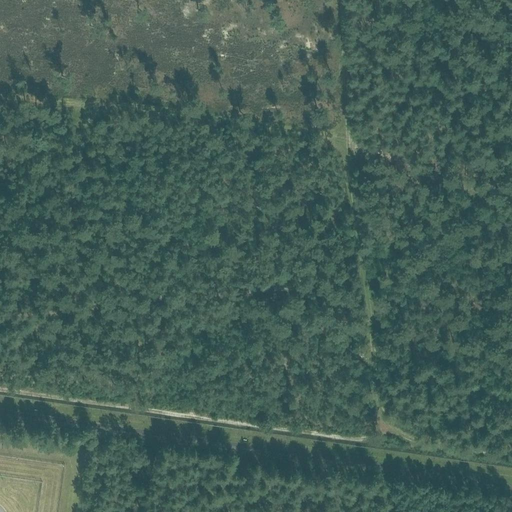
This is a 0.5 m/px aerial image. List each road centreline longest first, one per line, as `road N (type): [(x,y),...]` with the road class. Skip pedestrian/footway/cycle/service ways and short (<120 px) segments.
road 1 (track): [(511,455),(0,388)]
road 2 (track): [(341,0),(349,161),(376,398),(403,437)]
road 3 (unknown): [(366,282),(0,320)]
road 4 (track): [(348,137),(62,101)]
road 5 (unknown): [(366,282),(511,261)]
